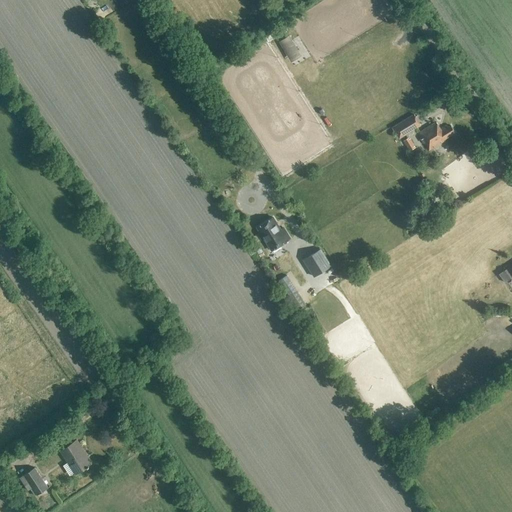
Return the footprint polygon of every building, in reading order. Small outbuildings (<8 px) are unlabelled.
[(288,23),(265,37),(268,42),(291,27),(288,23)] [(291,34),(301,61),(312,57),(302,30),(291,34)] [(391,127),(398,139),(420,126),(413,114),(391,127)] [(446,138),(455,133),(451,125),(448,127),(447,125),(440,129),(436,122),(418,133),(429,150),(447,139),(446,138)] [(403,141),(409,151),(415,147),(409,137),(403,141)] [(415,216),(426,225),(429,221),(430,221),(438,211),(427,202),(415,216)] [(281,228),(273,216),(255,227),(271,251),(291,239),(283,227),(281,228)] [(332,266),(321,248),(303,260),(313,277),(332,266)] [(511,277),(511,274),(508,268),(502,272),(508,280),(511,277)] [(306,304),(298,291),(289,296),(297,310),(306,304)] [(76,440),(60,450),(76,474),(92,463),(76,440)] [(36,496),(48,488),(35,467),(19,478),(28,491),(31,488),(36,496)]
